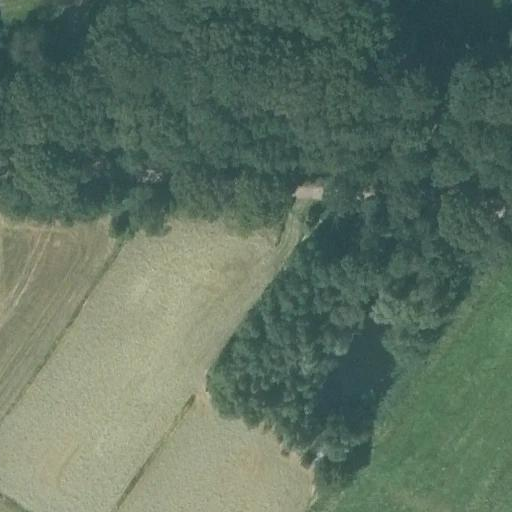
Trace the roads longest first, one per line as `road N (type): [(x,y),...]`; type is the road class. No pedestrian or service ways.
road 1 (track): [(0,164),(511,214)]
road 2 (unclassified): [(511,133),(0,84)]
